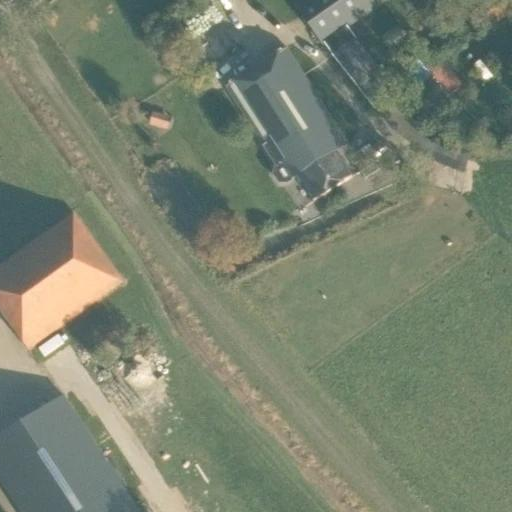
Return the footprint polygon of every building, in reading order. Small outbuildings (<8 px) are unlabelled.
[(383,0),(298,0),(293,4),(321,44),(383,0)] [(490,0),(487,0),(470,15),(486,33),(505,17),(490,0)] [(382,72),(351,35),(329,53),(375,110),(393,95),(377,76),(382,72)] [(431,48),(403,70),(434,108),(431,111),(438,120),(447,113),(440,104),(462,86),(431,48)] [(348,146),(285,50),(225,89),(277,168),(281,166),(292,183),(297,180),(313,204),(352,178),(336,153),(348,146)] [(152,113),(149,125),(168,130),(171,118),(152,113)] [(385,139),(371,149),(384,167),(397,158),(385,139)] [(121,283),(74,215),(0,266),(0,309),(27,349),(121,283)] [(135,511),(61,396),(0,435),(0,481),(19,511),(135,511)]
